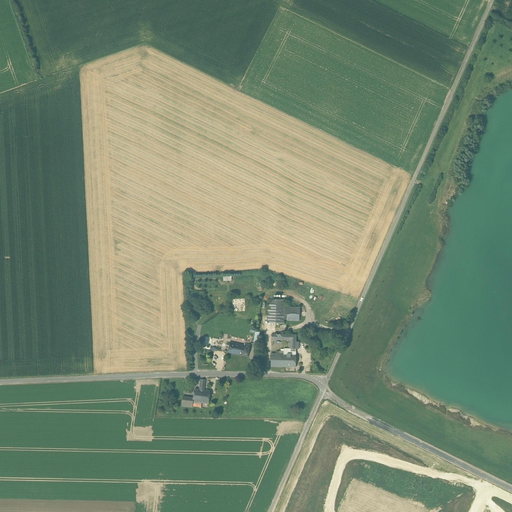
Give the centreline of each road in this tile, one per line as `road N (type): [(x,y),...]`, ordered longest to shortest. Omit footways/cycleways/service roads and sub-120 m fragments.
road 1 (unclassified): [(325,387),(492,0)]
road 2 (unclassified): [(325,387),(310,377),(266,375),(0,382)]
road 3 (unclassified): [(511,487),(325,387)]
road 4 (unclassified): [(271,511),(325,387)]
road 5 (track): [(348,333),(311,323),(301,298),(289,292),(267,292),(263,325)]
